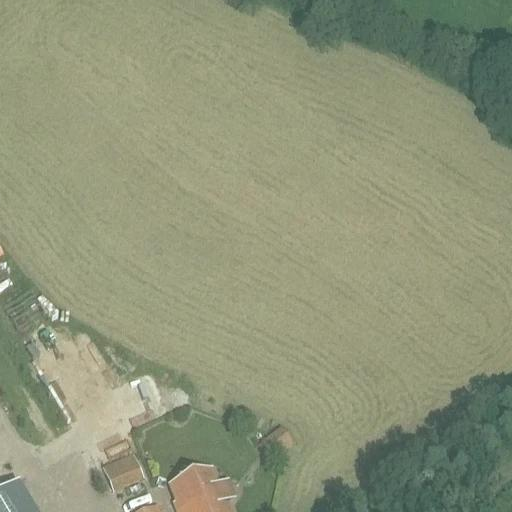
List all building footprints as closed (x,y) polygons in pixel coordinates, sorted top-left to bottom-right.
[(103,394),(113,403),(112,404),(124,415),(136,401),(114,382),(103,394)] [(270,454),(289,439),(282,430),(263,445),(270,454)] [(276,461),(295,447),(291,441),(271,455),(276,461)] [(63,481),(74,477),(63,449),(52,453),(63,481)] [(211,471),(169,488),(176,505),(174,506),(176,511),(230,511),(228,504),(235,502),(227,482),(217,486),(211,471)]
